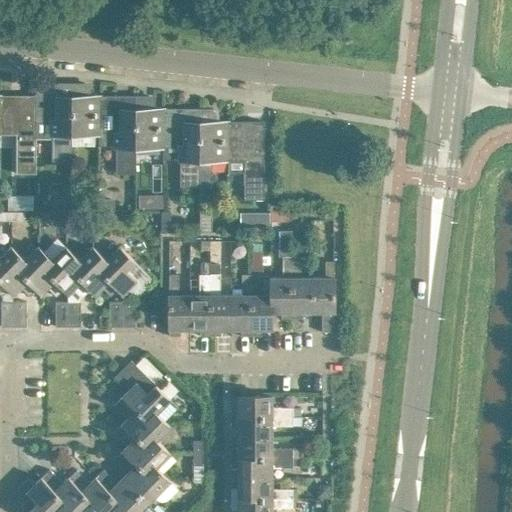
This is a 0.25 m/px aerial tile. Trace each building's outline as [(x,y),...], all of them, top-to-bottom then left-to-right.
[(71,140),(71,83),(35,83),(34,96),(36,143),(51,143),(51,167),(73,167),(73,140),(71,140)] [(100,140),(100,96),(84,96),(84,83),(71,83),(71,140),(73,140),(100,140)] [(36,143),(34,96),(0,96),(0,139),(16,140),(16,180),(36,180),(36,143)] [(135,148),(135,96),(100,96),(100,140),(115,140),(115,180),(135,180),(135,148)] [(164,148),(164,109),(148,109),(148,96),(135,96),(135,148),(164,148)] [(200,187),(199,109),(164,109),(164,148),(179,148),(179,188),(200,187)] [(228,160),(228,122),(212,122),(212,109),(199,109),(200,187),(212,187),(211,160),(228,160)] [(263,122),(228,122),(228,160),(244,160),(244,200),(264,199),(263,122)] [(303,201),(303,189),(282,190),(282,202),(303,201)] [(73,212),(73,204),(54,204),(54,212),(66,212),(73,212)] [(0,220),(12,221),(12,212),(0,211),(0,220)] [(24,221),(24,212),(12,212),(12,221),(24,221)] [(66,221),(66,212),(54,212),(54,221),(66,221)] [(79,221),(79,212),(73,212),(66,212),(66,221),(79,221)] [(211,232),(211,212),(199,212),(199,232),(211,232)] [(237,239),(239,222),(222,220),(220,238),(237,239)] [(16,270),(25,260),(12,247),(0,258),(0,280),(11,292),(13,294),(21,287),(29,296),(36,289),(16,270)] [(43,270),(53,260),(39,247),(25,260),(16,270),(36,289),(41,294),(48,287),(56,296),(63,289),(43,270)] [(70,270),(80,260),(66,247),(53,260),(43,270),(63,289),(68,294),(68,301),(68,326),(80,326),(80,301),(83,296),(90,289),(70,270)] [(97,270),(107,260),(93,247),(80,260),(70,270),(90,289),(95,294),(102,287),(111,296),(117,289),(97,270)] [(121,247),(107,260),(97,270),(117,289),(122,294),(129,287),(138,296),(154,281),(121,247)] [(264,251),(253,251),(253,274),(260,274),(264,274),(264,251)] [(233,266),(233,253),(213,254),(214,267),(233,266)] [(292,318),(292,257),(282,257),(282,277),(271,277),(271,294),(272,312),(281,312),(281,319),(292,318)] [(312,312),(312,277),(301,277),(301,257),(292,257),(292,318),(302,318),(302,312),(312,312)] [(334,332),(334,262),(325,262),(325,278),(312,277),(312,312),(322,312),(322,332),(334,332)] [(190,329),(190,294),(179,294),(179,274),(169,274),(169,336),(180,336),(180,329),(190,329)] [(210,336),(210,274),(201,274),(201,294),(190,294),(190,329),(200,329),(200,336),(210,336)] [(231,329),(231,294),(220,294),(220,274),(210,274),(210,336),(221,336),(221,329),(231,329)] [(251,336),(251,274),(242,274),(242,294),(231,294),(231,329),(240,329),(241,336),(251,336)] [(272,329),(272,312),(271,294),(260,294),(260,274),(253,274),(251,274),(251,336),(261,336),(261,329),(272,329)] [(0,280),(0,294),(2,296),(5,293),(7,295),(11,292),(0,280)] [(13,326),(14,301),(1,301),(1,326),(13,326)] [(26,301),(14,301),(13,326),(26,326),(26,301)] [(68,326),(68,301),(55,301),(55,326),(68,326)] [(122,326),(122,301),(109,301),(109,326),(122,326)] [(135,301),(122,301),(122,326),(135,327),(135,301)] [(170,399),(131,360),(113,377),(127,391),(122,396),(147,421),(156,412),(170,399)] [(147,421),(122,396),(114,404),(127,418),(122,423),(147,449),(156,440),(170,426),(156,412),(147,421)] [(272,407),(272,396),(237,396),(237,406),(231,406),(231,417),(292,417),(292,407),(272,407)] [(292,426),(292,417),(231,417),(231,427),(237,427),(237,437),(272,437),(272,426),(292,426)] [(147,449),(122,423),(114,432),(127,445),(122,451),(147,476),(156,467),(170,453),(156,440),(147,449)] [(272,448),(272,437),(237,437),(237,447),(231,447),(231,457),(292,457),(292,448),(272,448)] [(202,454),(202,440),(193,440),(193,454),(202,454)] [(178,489),(170,480),(156,467),(147,476),(122,451),(114,459),(127,472),(122,477),(147,503),(154,496),(156,497),(158,499),(161,499),(163,500),(166,500),(168,499),(178,489)] [(202,466),(202,454),(193,454),(193,466),(202,466)] [(292,467),(292,457),(231,457),(231,468),(237,468),(238,478),(272,478),(272,467),(292,467)] [(287,468),(288,488),(306,488),(306,468),(287,468)] [(93,503),(68,478),(63,483),(49,469),(41,477),(66,503),(57,511),(83,511),(84,511),(93,503)] [(120,503),(95,477),(90,482),(76,469),(68,478),(93,503),(84,511),(110,511),(111,511),(120,503)] [(137,511),(147,503),(122,477),(117,482),(104,469),(95,477),(120,503),(111,511),(137,511)] [(66,503),(41,477),(34,484),(28,478),(18,488),(17,511),(56,511),(57,511),(66,503)] [(272,489),(272,478),(238,478),(238,488),(231,488),(231,498),(293,498),(292,489),(272,489)] [(292,508),(293,498),(231,498),(231,509),(238,509),(237,511),(272,511),(272,508),(292,508)]
